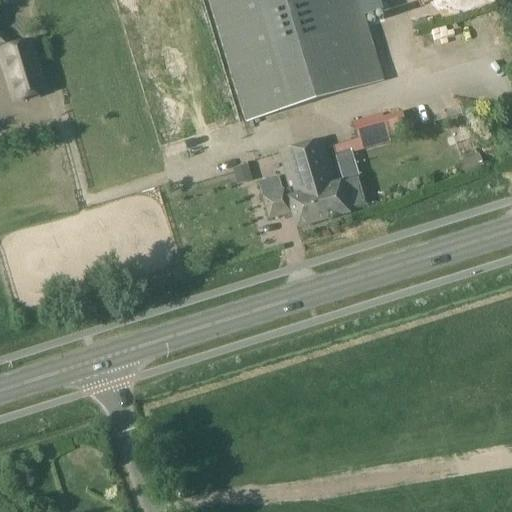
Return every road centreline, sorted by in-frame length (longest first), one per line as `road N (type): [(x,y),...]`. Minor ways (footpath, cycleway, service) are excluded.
road 1 (primary): [(511,231),(102,359)]
road 2 (unclassified): [(156,511),(102,359)]
